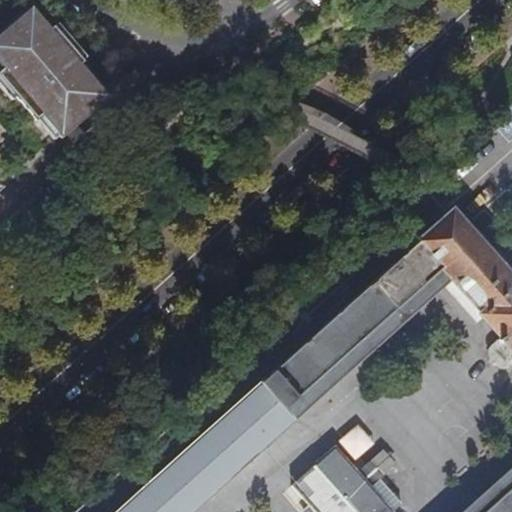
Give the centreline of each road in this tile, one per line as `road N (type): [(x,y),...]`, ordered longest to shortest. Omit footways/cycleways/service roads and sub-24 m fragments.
road 1 (secondary): [(481,0),(0,433)]
road 2 (residential): [(289,0),(205,43),(163,40),(87,0)]
